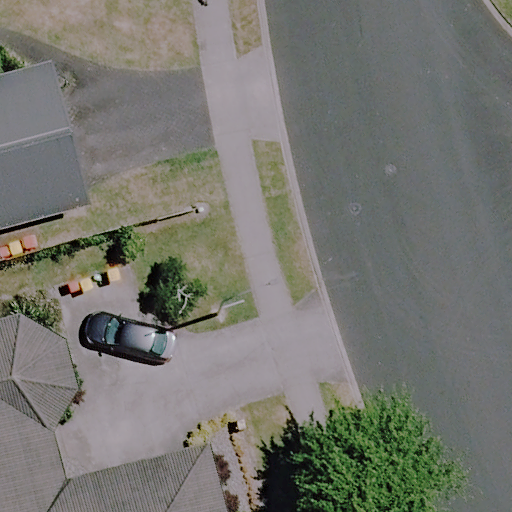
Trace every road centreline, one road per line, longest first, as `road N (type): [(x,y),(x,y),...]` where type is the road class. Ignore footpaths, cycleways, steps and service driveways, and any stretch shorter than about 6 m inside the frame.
road 1 (tertiary): [(417,295),(375,117),(360,0)]
road 2 (tertiary): [(510,511),(417,295)]
